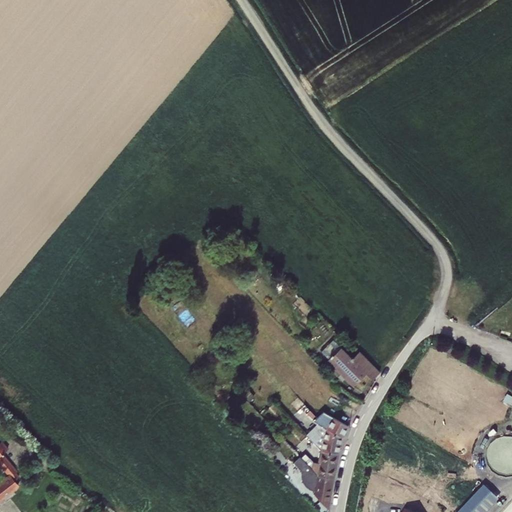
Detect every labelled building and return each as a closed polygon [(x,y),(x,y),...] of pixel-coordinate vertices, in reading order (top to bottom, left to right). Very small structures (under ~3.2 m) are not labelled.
[(372,377),(379,370),(359,350),(353,357),(334,337),(322,348),(342,370),(343,368),(349,374),(347,376),(354,383),(366,372),(372,377)] [(320,418),(323,421),(332,430),(344,436),(349,424),(328,411),(320,418)] [(332,430),(323,421),(310,434),(323,449),(341,452),(344,436),(332,430)] [(265,431),(257,439),(271,453),(279,446),(265,431)] [(0,455),(18,476),(0,491),(0,504),(25,484),(22,479),(26,476),(22,472),(25,470),(11,452),(17,447),(10,439),(3,445),(0,441),(0,455)] [(303,457),(317,472),(336,478),(341,452),(323,449),(321,462),(315,460),(308,453),(303,457)] [(300,467),(301,471),(303,475),(305,479),(308,484),(310,486),(313,489),(317,491),(316,494),(331,507),(336,478),(317,472),(303,457),(302,456),(295,462),(300,467)] [(457,511),(485,511),(499,497),(484,483),(457,511)]
